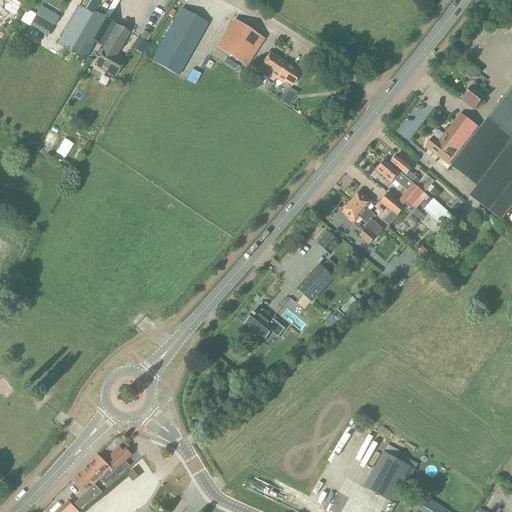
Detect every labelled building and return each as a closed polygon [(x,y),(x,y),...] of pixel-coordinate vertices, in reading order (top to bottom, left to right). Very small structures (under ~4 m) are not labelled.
[(85,59),(107,22),(91,13),(98,0),(82,0),(57,41),(85,59)] [(177,75),(206,23),(180,8),(151,61),(177,75)] [(46,36),(56,20),(39,9),(29,25),(46,36)] [(244,65),(262,39),(233,20),(216,46),(244,65)] [(115,77),(125,60),(116,55),(129,32),(116,25),(103,48),(104,48),(94,65),(115,77)] [(143,31),(139,39),(146,42),(150,35),(143,31)] [(137,38),(132,47),(144,53),(149,44),(146,42),(139,39),(137,38)] [(286,64),(270,53),(260,69),(275,79),(276,79),(277,79),(286,64)] [(228,59),(225,64),(234,70),(237,65),(228,59)] [(209,70),(213,63),(208,61),(204,67),(209,70)] [(293,68),(286,64),(277,79),(283,83),(285,80),(291,85),(299,73),(293,70),(293,68)] [(263,83),(266,77),(260,74),(256,79),(263,83)] [(511,83),(478,128),(450,165),(476,185),(468,196),(500,221),(511,205),(511,83)] [(477,89),(472,86),(461,100),(474,109),(487,92),(479,86),(477,89)] [(450,165),(478,128),(460,115),(439,143),(433,138),(426,146),(450,165)] [(59,151),(66,154),(71,142),(64,140),(59,151)] [(44,141),(40,147),(47,151),(51,145),(44,141)] [(420,181),(409,172),(412,169),(397,155),(390,163),(406,176),(424,192),(426,190),(436,199),(441,193),(430,185),(433,181),(425,175),(420,181)] [(385,160),(377,170),(391,183),(394,179),(407,191),(402,198),(407,202),(404,206),(412,213),(415,209),(419,205),(427,196),(422,191),(413,184),(409,181),(399,172),(385,160)] [(382,229),(371,219),(374,216),(369,212),(373,207),(370,204),(371,203),(360,192),(343,212),(354,222),(355,222),(357,224),(361,220),(367,224),(364,228),(365,229),(359,236),(368,245),(382,229)] [(388,226),(403,208),(386,194),(379,202),(391,212),(383,221),(388,226)] [(427,196),(419,205),(423,209),(431,199),(427,195),(427,196)] [(455,213),(464,203),(458,198),(450,208),(455,213)] [(431,199),(423,209),(444,227),(452,218),(431,199)] [(411,215),(405,220),(410,227),(416,221),(411,215)] [(399,235),(408,227),(404,223),(395,231),(399,235)] [(341,246),(330,235),(319,246),(331,257),(341,246)] [(422,246),(416,252),(422,258),(428,252),(422,246)] [(328,259),(322,267),(331,275),(338,268),(328,259)] [(322,267),(319,264),(297,288),(312,302),(334,278),(331,275),(322,267)] [(400,286),(405,280),(395,272),(390,278),(400,286)] [(261,296),(278,309),(282,303),(289,309),(294,302),(269,284),(261,296)] [(272,318),(260,308),(255,314),(254,313),(246,323),(264,338),(271,330),(278,336),(283,329),(271,320),(272,318)] [(336,310),(332,315),(337,320),(338,318),(340,319),(343,316),(341,315),(341,314),(336,310)] [(350,442),(359,438),(354,426),(344,430),(350,442)] [(102,477),(99,480),(107,487),(124,469),(120,465),(130,455),(124,449),(107,465),(97,455),(89,464),(102,477)] [(394,503),(413,469),(382,452),(363,486),(394,503)] [(94,485),(99,480),(102,477),(89,464),(81,472),(94,485)] [(133,481),(138,477),(133,471),(128,474),(133,481)] [(102,493),(81,472),(73,481),(85,493),(75,504),(81,510),(102,493)] [(325,500),(330,490),(313,482),(308,493),(325,500)] [(286,495),(311,507),(314,500),(289,489),(286,495)] [(447,511),(423,496),(415,508),(420,511),(447,511)] [(61,511),(66,511),(72,507),(67,502),(59,510),(61,511)]
